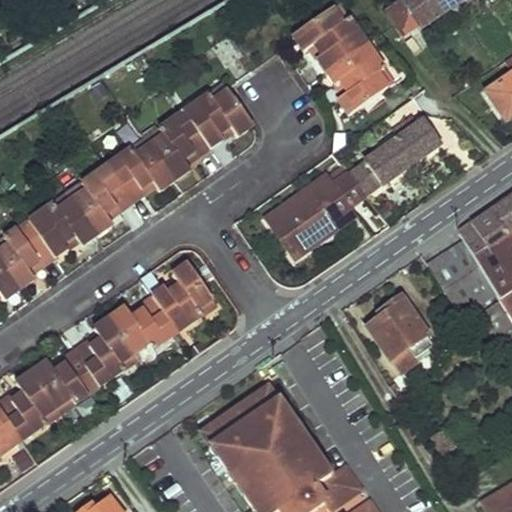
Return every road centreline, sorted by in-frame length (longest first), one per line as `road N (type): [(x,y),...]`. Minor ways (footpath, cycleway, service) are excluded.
road 1 (residential): [(16,511),(279,327)]
road 2 (residential): [(279,327),(511,165)]
road 3 (residential): [(0,353),(171,232),(199,228)]
road 4 (residential): [(199,228),(217,201),(279,150),(288,132),(276,101)]
road 5 (residential): [(199,228),(217,239),(279,327)]
